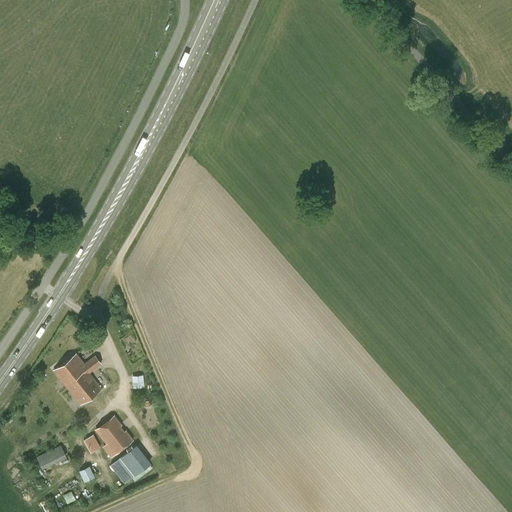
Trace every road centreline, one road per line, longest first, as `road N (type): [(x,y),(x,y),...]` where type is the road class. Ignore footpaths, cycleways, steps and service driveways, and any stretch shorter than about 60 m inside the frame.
road 1 (primary): [(0,386),(151,136),(217,0)]
road 2 (unclassified): [(0,353),(113,168),(177,39),(185,0)]
road 3 (unclassified): [(101,296),(254,0)]
road 4 (track): [(104,511),(200,467),(115,269)]
road 5 (unclassified): [(511,162),(372,0)]
